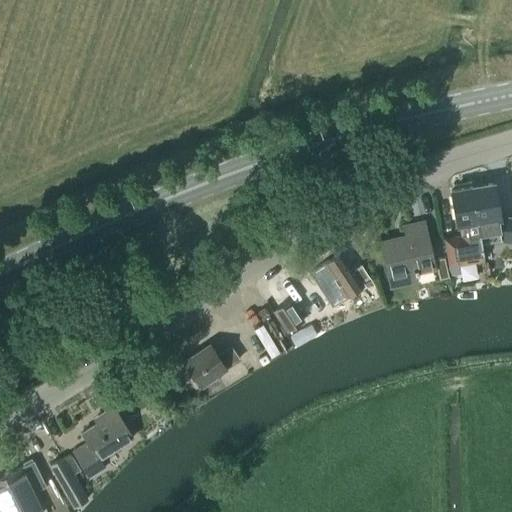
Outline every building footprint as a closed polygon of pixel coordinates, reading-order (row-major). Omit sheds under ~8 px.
[(511,239),(511,218),(498,217),(492,183),(470,187),(480,242),(499,238),(511,239)] [(480,242),(470,187),(450,190),(456,225),(465,223),(467,234),(444,239),(449,266),(484,259),(480,242)] [(381,242),(384,257),(390,286),(414,281),(413,272),(431,268),(422,223),(404,227),(406,236),(381,242)] [(361,286),(359,283),(368,278),(360,265),(351,271),(339,252),(309,271),(332,306),(361,286)] [(286,331),(303,320),(289,300),(273,311),(286,331)] [(199,386),(238,358),(229,347),(217,356),(208,344),(182,362),(199,386)] [(99,458),(131,438),(112,407),(93,418),(96,423),(82,432),(87,441),(73,450),(89,476),(105,467),(99,458)] [(78,470),(70,456),(63,460),(72,473),(78,470)] [(66,492),(78,485),(72,473),(63,460),(62,457),(49,464),(66,492)] [(24,511),(42,511),(32,491),(44,485),(32,461),(6,474),(24,511)] [(24,511),(6,474),(0,476),(0,509),(1,511),(24,511)] [(66,492),(74,505),(86,498),(78,485),(66,492)]
